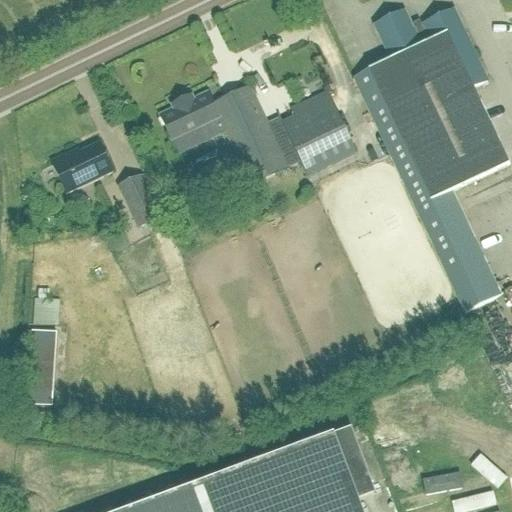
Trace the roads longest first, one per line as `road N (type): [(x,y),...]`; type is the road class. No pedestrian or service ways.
road 1 (tertiary): [(211,0),(0,102)]
road 2 (track): [(0,133),(10,178),(0,363)]
road 3 (unknown): [(465,0),(511,112)]
